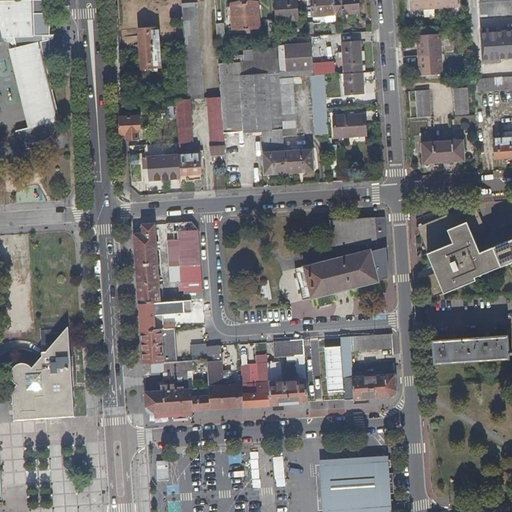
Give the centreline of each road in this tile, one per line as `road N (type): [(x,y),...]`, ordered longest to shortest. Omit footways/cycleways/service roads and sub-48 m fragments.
road 1 (residential): [(209,206),(219,322),(228,330),(404,321)]
road 2 (residential): [(118,442),(412,420)]
road 3 (primary): [(118,442),(103,212)]
road 4 (primary): [(103,212),(88,0)]
road 5 (residential): [(396,193),(384,0)]
road 6 (residential): [(396,193),(209,206)]
road 7 (residential): [(404,321),(396,193)]
